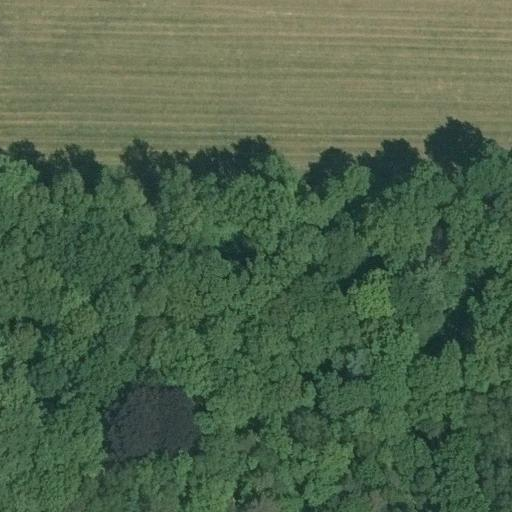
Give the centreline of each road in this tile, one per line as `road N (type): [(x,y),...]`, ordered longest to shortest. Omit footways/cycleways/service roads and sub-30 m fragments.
road 1 (track): [(511,398),(304,438)]
road 2 (track): [(156,465),(0,493)]
road 3 (unclassified): [(304,438),(156,465)]
